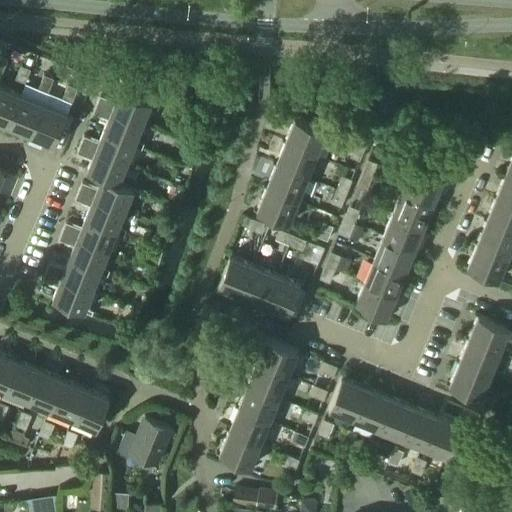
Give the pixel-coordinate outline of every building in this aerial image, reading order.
[(0,55),(0,73),(2,74),(8,58),(0,55)] [(21,64),(15,78),(26,82),(31,68),(21,64)] [(44,74),(39,88),(49,92),(54,78),(44,74)] [(97,103),(144,122),(151,105),(158,108),(166,88),(136,76),(130,92),(120,88),(115,100),(100,94),(97,103)] [(63,97),(72,101),(78,87),(68,83),(63,97)] [(0,121),(8,124),(20,93),(0,84),(0,121)] [(8,124),(31,134),(43,102),(20,93),(8,124)] [(67,112),(43,102),(31,134),(55,143),(67,112)] [(104,129),(136,142),(144,122),(97,103),(93,112),(108,118),(104,129)] [(285,141),(316,153),(326,129),(295,117),(285,141)] [(84,134),(81,143),(128,162),(135,145),(138,146),(141,141),(137,139),(136,142),(104,129),(99,140),(84,134)] [(307,176),(316,153),(285,141),(276,164),(307,176)] [(356,142),(350,155),(360,159),(365,145),(356,142)] [(81,143),(77,152),(92,158),(87,170),(102,176),(102,175),(119,182),(120,182),(127,185),(128,182),(121,179),(128,162),(81,143)] [(369,159),(363,172),(372,176),(378,163),(369,159)] [(298,199),(307,176),(276,164),(266,187),(298,199)] [(412,164),(402,188),(433,201),(443,177),(412,164)] [(363,172),(358,186),(367,189),(372,176),(363,172)] [(496,196),(511,202),(511,175),(505,173),(496,196)] [(343,174),(337,188),(346,192),(352,178),(343,174)] [(82,181),(79,190),(126,209),(133,192),(140,195),(142,191),(120,182),(119,182),(102,175),(102,176),(97,187),(82,181)] [(298,199),(266,187),(257,210),(288,223),(298,199)] [(337,188),(332,202),(341,205),(346,192),(337,188)] [(433,201),(402,188),(393,211),(424,224),(433,201)] [(118,229),(119,226),(126,209),(79,190),(75,198),(90,204),(86,216),(118,229)] [(486,219),(511,229),(511,202),(496,196),(486,219)] [(350,205),(345,218),(354,222),(360,209),(350,205)] [(424,224),(393,211),(383,234),(415,247),(424,224)] [(120,233),(123,227),(119,226),(118,229),(86,216),(81,227),(66,221),(62,230),(110,249),(117,231),(120,233)] [(251,216),(247,226),(261,231),(265,222),(251,216)] [(345,218),(339,231),(349,235),(354,222),(345,218)] [(477,242),(508,255),(511,245),(511,229),(486,219),(477,242)] [(324,221),(318,235),(327,239),(333,225),(324,221)] [(279,228),(275,238),(289,243),(293,233),(279,228)] [(103,266),(110,249),(62,230),(59,238),(74,244),(69,256),(102,269),(103,266)] [(293,233),(289,243),(303,248),(306,239),(293,233)] [(415,247),(383,234),(374,257),(405,270),(415,247)] [(508,255),(477,242),(467,266),(498,279),(508,255)] [(331,251),(326,264),(335,268),(341,254),(331,251)] [(241,295),(254,264),(230,254),(217,285),(241,295)] [(104,273),(107,267),(103,266),(102,269),(69,256),(65,267),(50,261),(46,270),(94,289),(100,272),(104,273)] [(365,280),(396,293),(405,270),(374,257),(365,280)] [(277,273),(254,264),(241,295),(264,304),(277,273)] [(326,264),(320,277),(330,281),(335,268),(326,264)] [(94,289),(46,270),(43,278),(58,284),(53,297),(92,313),(94,309),(87,306),(94,289)] [(277,273),(264,304),(288,314),(301,283),(277,273)] [(386,317),(396,293),(365,280),(355,304),(386,317)] [(478,314),(468,338),(500,350),(507,332),(511,333),(511,327),(509,327),(478,314)] [(257,361),(288,374),(298,350),(267,337),(257,361)] [(468,338),(459,361),(490,374),(499,350),(468,338)] [(0,388),(4,390),(16,359),(0,351),(0,388)] [(4,390),(27,399),(39,368),(16,359),(4,390)] [(333,375),(337,365),(324,360),(319,369),(333,375)] [(248,384),(279,397),(288,374),(257,361),(248,384)] [(480,397),(490,374),(459,361),(449,385),(480,397)] [(27,399),(50,409),(62,377),(39,368),(27,399)] [(329,407),(352,417),(365,386),(341,376),(329,407)] [(50,409),(73,418),(86,387),(62,377),(50,409)] [(279,397),(248,384),(238,407),(269,419),(279,397)] [(314,384),(310,393),(323,399),(327,390),(314,384)] [(352,417),(376,426),(388,395),(365,386),(352,417)] [(86,387),(73,418),(97,428),(109,396),(86,387)] [(376,426),(399,436),(411,404),(388,395),(376,426)] [(0,401),(0,417),(4,419),(9,405),(0,401)] [(399,436),(422,445),(434,414),(411,404),(399,436)] [(269,419),(238,407),(229,430),(260,442),(269,419)] [(304,407),(300,417),(314,422),(318,412),(304,407)] [(22,410),(16,424),(26,428),(32,414),(22,410)] [(458,423),(434,414),(422,445),(445,455),(458,423)] [(171,426),(145,415),(137,433),(126,428),(117,451),(129,456),(130,452),(156,463),(171,426)] [(324,419),(319,432),(329,436),(334,422),(324,419)] [(45,420),(39,433),(49,437),(55,424),(45,420)] [(348,428),(343,441),(352,445),(357,432),(348,428)] [(68,429),(63,443),(72,447),(78,433),(68,429)] [(250,466),(260,442),(229,430),(219,454),(250,466)] [(295,430),(291,439),(305,445),(309,435),(295,430)] [(371,437),(365,451),(374,455),(380,441),(371,437)] [(394,447),(388,460),(398,464),(403,451),(394,447)] [(285,453),(281,462),(295,468),(299,458),(285,453)] [(417,456),(412,470),(421,474),(427,460),(417,456)] [(107,509),(108,499),(111,473),(94,471),(91,508),(107,509)] [(254,506),(257,488),(236,485),(233,503),(254,506)] [(257,488),(254,506),(275,509),(278,491),(257,488)] [(111,490),(110,507),(128,508),(129,491),(111,490)] [(461,511),(511,511),(511,499),(496,499),(462,498),(461,511)]
